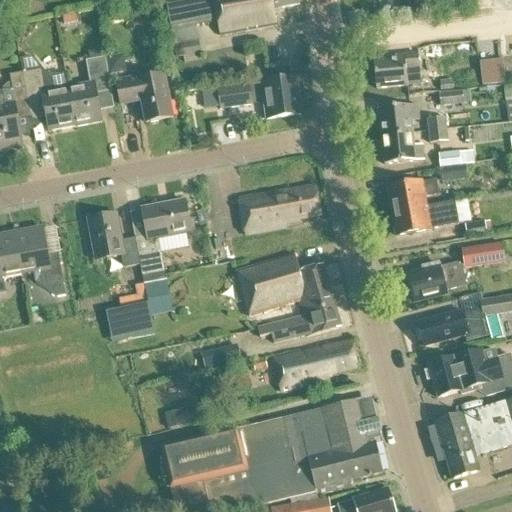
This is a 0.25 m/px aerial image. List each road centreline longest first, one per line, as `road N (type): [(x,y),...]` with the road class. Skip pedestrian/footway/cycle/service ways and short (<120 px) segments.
road 1 (unclassified): [(425,511),(365,304),(335,133)]
road 2 (residential): [(0,201),(335,133)]
road 3 (unclassified): [(335,133),(321,0)]
